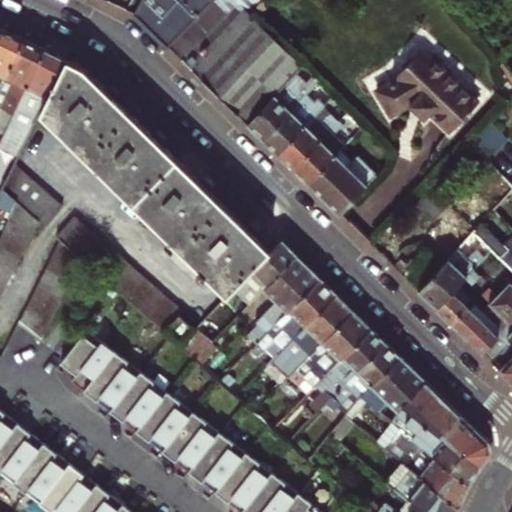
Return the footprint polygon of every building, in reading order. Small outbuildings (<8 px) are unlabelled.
[(212,0),(139,0),(133,13),(181,59),(226,13),(212,1),(212,0)] [(212,0),(212,1),(226,13),(181,59),(248,124),(303,67),(251,16),(266,0),(212,0)] [(0,82),(21,38),(1,28),(0,29),(0,82)] [(0,107),(12,113),(43,48),(21,38),(0,82),(0,107)] [(65,59),(43,48),(12,113),(34,124),(39,113),(65,59)] [(423,53),(403,73),(396,80),(375,93),(389,118),(410,106),(424,120),(430,115),(450,133),(457,126),(477,105),(423,53)] [(161,145),(151,135),(115,100),(105,90),(81,67),(65,59),(39,113),(200,271),(197,275),(201,280),(206,276),(219,289),(227,296),(271,252),(264,245),(255,237),(245,227),(208,191),(199,182),(161,145)] [(263,139),(319,83),(303,67),(248,124),(263,139)] [(263,139),(277,152),(332,96),(319,83),(263,139)] [(109,86),(105,90),(115,100),(118,96),(109,86)] [(332,96),(277,152),(293,168),(348,111),(346,110),(332,96)] [(307,183),(333,156),(363,126),(348,111),(293,168),(307,183)] [(488,121),(471,140),(469,141),(486,158),(506,139),(488,121)] [(155,132),(151,135),(161,145),(165,141),(155,132)] [(323,198),(349,171),(333,156),(307,183),(323,198)] [(359,160),(349,171),(323,198),(339,213),(375,176),(359,160)] [(15,204),(38,224),(43,228),(62,207),(14,165),(0,192),(15,204)] [(203,178),(199,182),(208,191),(212,187),(203,178)] [(0,300),(38,224),(15,204),(0,243),(0,300)] [(80,260),(163,331),(181,310),(73,217),(54,238),(59,243),(80,260)] [(249,223),(245,227),(255,237),(259,233),(249,223)] [(511,235),(503,244),(484,225),(475,233),(511,268),(511,235)] [(263,289),(296,255),(281,241),(271,252),(227,296),(235,305),(241,299),(247,305),(263,289)] [(80,260),(59,243),(20,324),(42,341),(80,260)] [(403,276),(417,290),(444,264),(429,249),(403,276)] [(444,264),(417,290),(434,307),(456,285),(470,271),(454,254),(444,264)] [(319,278),(296,255),(263,289),(275,300),(254,322),(256,324),(240,341),(249,349),(270,329),(272,331),(275,328),(273,326),(319,278)] [(511,276),(499,290),(511,301),(511,276)] [(335,294),(319,278),(273,326),(275,328),(272,331),(270,329),(249,349),(255,355),(269,341),(282,328),(292,338),(335,294)] [(471,300),(456,285),(434,307),(450,322),(471,300)] [(511,301),(499,290),(496,293),(489,287),(481,295),(488,302),(481,309),(487,315),(502,329),(511,338),(511,301)] [(335,294),(292,338),(282,348),(289,355),(299,345),(308,354),(352,310),(335,294)] [(465,337),(487,315),(481,309),(471,300),(450,322),(465,337)] [(370,328),(352,310),(308,354),(298,365),(317,382),(320,378),(329,370),(370,328)] [(502,329),(487,315),(465,337),(480,351),(502,329)] [(178,317),(164,332),(173,340),(180,346),(194,330),(178,317)] [(282,328),(269,341),(279,351),(282,348),(292,338),(282,328)] [(344,385),(385,343),(370,328),(329,370),(335,376),(326,384),(319,391),(329,400),(344,385)] [(511,338),(502,329),(480,351),(511,382),(511,338)] [(222,354),(209,343),(194,330),(180,346),(194,358),(221,382),(228,375),(215,363),(222,354)] [(321,511),(86,331),(61,364),(76,376),(71,382),(240,511),(321,511)] [(399,357),(385,343),(344,385),(352,392),(337,408),(344,415),(361,395),(399,357)] [(299,345),(289,355),(298,365),(308,354),(299,345)] [(399,357),(361,395),(370,403),(383,413),(390,404),(387,402),(393,395),(415,373),(399,357)] [(329,370),(320,378),(326,384),(335,376),(329,370)] [(415,373),(393,395),(480,465),(488,454),(487,442),(415,373)] [(234,380),(228,375),(221,382),(228,388),(234,380)] [(361,395),(344,415),(353,423),(370,403),(361,395)] [(383,413),(402,429),(468,482),(480,465),(393,395),(387,402),(390,404),(383,413)] [(0,471),(52,511),(133,511),(0,409),(0,471)] [(337,442),(353,423),(344,415),(328,435),(337,442)] [(386,449),(402,462),(457,507),(468,482),(402,429),(386,449)] [(455,511),(457,507),(402,462),(386,482),(413,504),(423,511),(455,511)]
